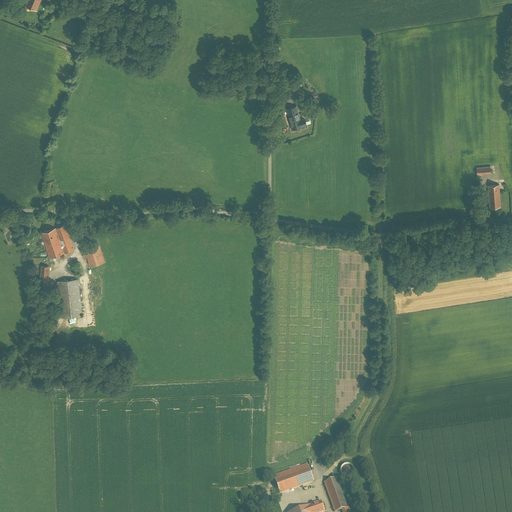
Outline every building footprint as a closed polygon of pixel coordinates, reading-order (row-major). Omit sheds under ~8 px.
[(49,0),(27,0),(25,6),(36,10),(37,8),(45,11),(49,0)] [(290,89),(282,84),(277,92),(285,97),(290,89)] [(297,107),(287,109),(291,123),(290,123),(292,129),(302,126),(306,125),(306,124),(305,119),(304,119),(300,120),(297,107)] [(490,166),(476,167),(477,175),(491,174),(490,166)] [(500,191),(488,192),(489,207),(501,206),(500,191)] [(41,233),(44,241),(68,233),(65,225),(41,233)] [(74,249),(68,233),(44,241),(49,257),(74,249)] [(98,242),(81,248),(84,258),(88,257),(91,266),(105,262),(98,242)] [(50,267),(41,266),(39,286),(48,286),(50,267)] [(82,315),(79,279),(57,281),(61,317),(82,315)] [(52,320),(47,335),(52,337),(57,322),(52,320)] [(307,462),(273,474),(280,494),(314,482),(307,462)] [(336,479),(325,483),(335,511),(347,507),(336,479)] [(324,511),(321,503),(293,511),(324,511)]
